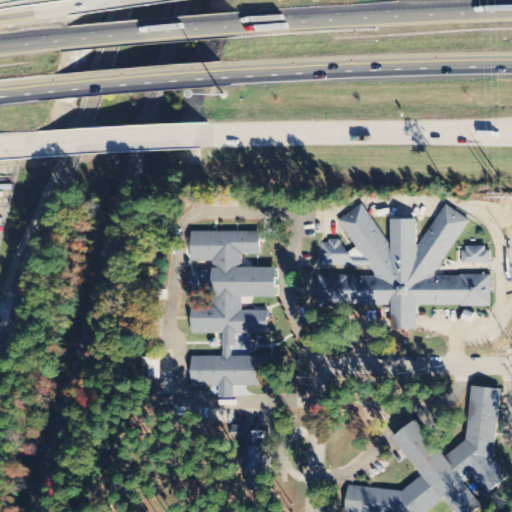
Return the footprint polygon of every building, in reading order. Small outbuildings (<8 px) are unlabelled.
[(340,222),(375,274),(375,277),(318,277),(318,308),(393,308),(393,331),(418,331),(418,307),(493,307),(493,276),(435,276),(435,272),(470,222),(447,206),(418,248),(418,220),(391,220),(391,248),(363,206),(340,222)] [(193,232),(193,261),(214,261),(214,271),(193,271),(193,295),(213,295),(213,308),(193,307),(193,335),(223,335),(223,358),(194,358),(193,385),(220,386),(220,400),(233,400),(233,386),(270,386),(270,357),(233,356),(233,347),(236,347),(236,335),(270,335),(271,311),(243,311),(243,299),(278,299),(279,268),(243,268),(243,256),(261,256),(262,233),(193,232)] [(322,242),(323,267),(347,266),(346,241),(322,242)] [(465,248),(465,265),(492,264),(491,248),(465,248)] [(151,380),(161,380),(161,360),(146,359),(145,366),(151,366),(151,380)] [(394,440),(423,477),(403,493),(349,487),(346,511),(430,511),(443,501),(451,511),(479,511),(485,507),(466,484),(472,479),(488,497),(510,478),(495,460),(501,391),(472,389),(467,441),(447,458),(417,421),(394,440)] [(248,442),(249,447),(267,446),(267,430),(250,431),(250,426),(235,426),(236,442),(248,442)] [(248,447),(247,477),(252,477),(252,492),(267,492),(269,448),(248,447)]
